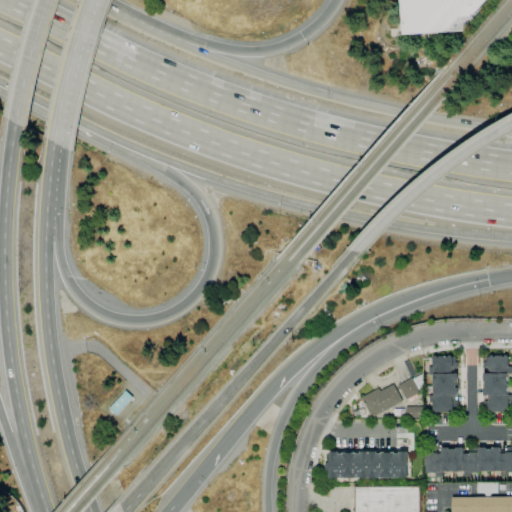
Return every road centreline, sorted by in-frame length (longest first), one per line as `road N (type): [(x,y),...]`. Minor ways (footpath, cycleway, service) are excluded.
road 1 (motorway): [(0,48),(139,116),(259,160),(511,213)]
road 2 (motorway): [(511,167),(398,149),(273,116),(157,73),(6,0)]
road 3 (motorway): [(150,155),(197,199),(210,229),(205,277),(171,312),(140,321),(90,308),(64,272),(46,205)]
road 4 (motorway): [(150,155),(307,207),(511,239)]
road 5 (motorway): [(511,133),(324,97),(162,38)]
road 6 (motorway): [(354,251),(122,511)]
road 7 (primary): [(15,123),(5,311),(30,462)]
road 8 (motorway): [(173,506),(310,356),(378,313),(432,293)]
road 9 (motorway): [(267,511),(275,438),(303,382),(355,331),(432,293)]
road 10 (residential): [(298,511),(307,444),(341,388),(395,348),(456,332)]
road 11 (motorway): [(511,125),(435,175),(354,251)]
road 12 (motorway): [(333,0),(302,36),(259,53),(162,38)]
road 13 (primary): [(87,511),(50,348)]
road 14 (motorway): [(0,84),(150,155)]
road 15 (primary): [(54,141),(90,0)]
road 16 (primary): [(50,348),(46,205)]
road 17 (primary): [(47,0),(15,123)]
